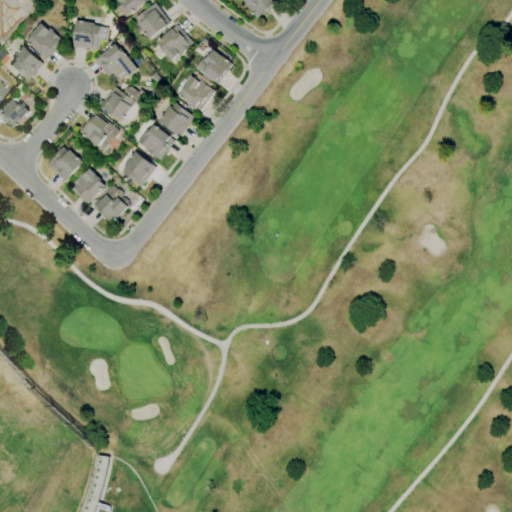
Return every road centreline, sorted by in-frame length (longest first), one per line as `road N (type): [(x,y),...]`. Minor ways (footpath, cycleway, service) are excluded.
road 1 (residential): [(116,256),(130,252),(273,62)]
road 2 (residential): [(116,256),(103,253),(0,152)]
